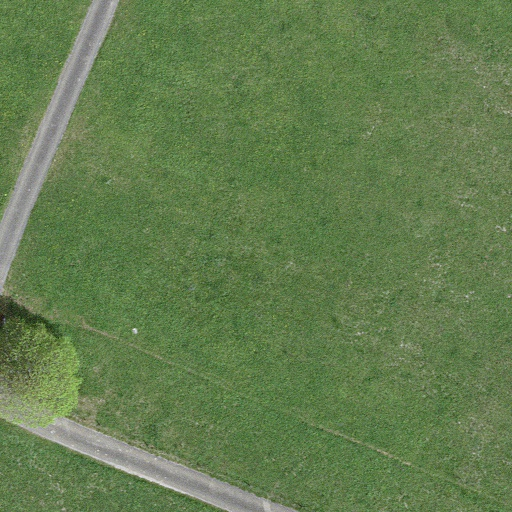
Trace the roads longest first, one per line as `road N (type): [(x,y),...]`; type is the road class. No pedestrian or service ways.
road 1 (unclassified): [(272,511),(0,400)]
road 2 (track): [(0,248),(102,0)]
